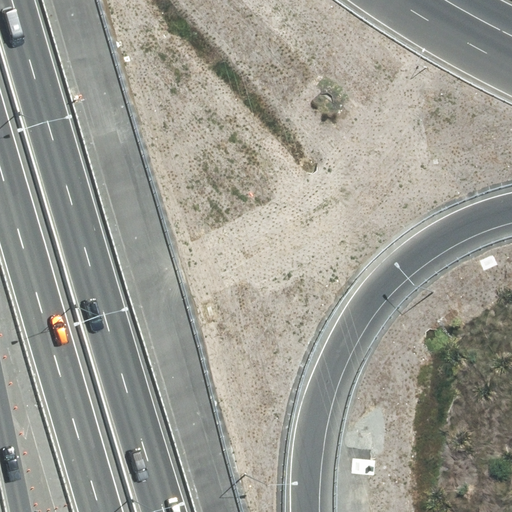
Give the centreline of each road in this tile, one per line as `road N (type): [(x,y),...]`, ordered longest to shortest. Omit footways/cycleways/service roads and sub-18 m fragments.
road 1 (motorway): [(31,0),(179,511)]
road 2 (motorway): [(511,213),(436,241),(355,320),(307,452),(298,511)]
road 3 (motorway): [(90,511),(0,204)]
road 4 (motorway): [(399,0),(511,63)]
